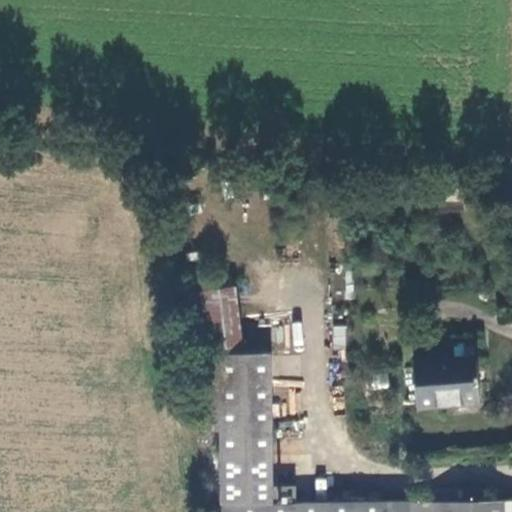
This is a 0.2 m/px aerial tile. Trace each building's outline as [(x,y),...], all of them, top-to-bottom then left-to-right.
[(192,358),(235,357),(233,294),(186,295),(192,358)] [(332,347),(344,347),(345,326),(332,326),(332,347)] [(419,356),(424,403),(484,398),(479,350),(419,356)] [(214,433),(215,458),(268,456),(263,355),(235,357),(192,358),(200,434),(214,433)] [(511,511),(511,502),(293,507),(292,488),(269,488),(268,456),(215,458),(216,511),(511,511)]
